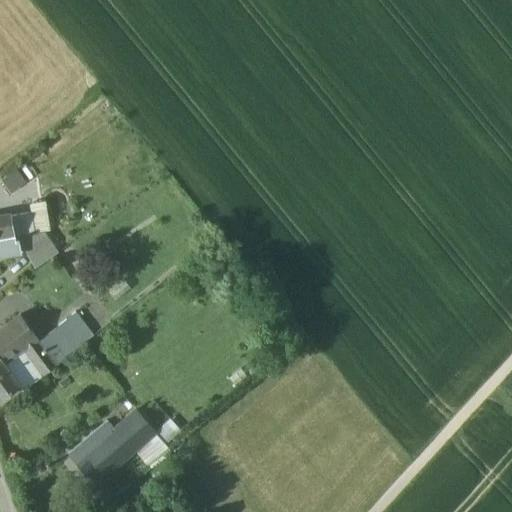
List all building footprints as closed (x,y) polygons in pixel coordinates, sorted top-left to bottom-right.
[(30,210),(10,213),(14,237),(19,236),(34,231),(30,210)] [(10,213),(0,215),(0,251),(21,248),(19,236),(14,237),(10,213)] [(44,230),(34,231),(19,236),(21,248),(25,247),(34,266),(58,250),(44,230)] [(92,334),(74,311),(38,339),(56,362),(92,334)] [(19,313),(0,327),(0,349),(5,357),(21,345),(35,335),(19,313)] [(38,339),(38,338),(25,347),(24,349),(42,373),(56,362),(38,339)] [(24,349),(21,345),(5,357),(2,359),(19,383),(23,389),(42,373),(24,349)] [(2,359),(0,356),(0,398),(19,383),(2,359)] [(106,437),(101,441),(115,458),(117,460),(134,446),(154,429),(137,410),(115,429),(106,437)] [(107,420),(98,428),(106,437),(115,429),(107,420)] [(98,428),(70,453),(77,462),(101,441),(106,437),(98,428)] [(154,429),(134,446),(143,458),(148,464),(171,448),(154,429)] [(101,441),(77,462),(92,478),(115,458),(101,441)] [(143,458),(135,464),(140,471),(148,464),(143,458)]
